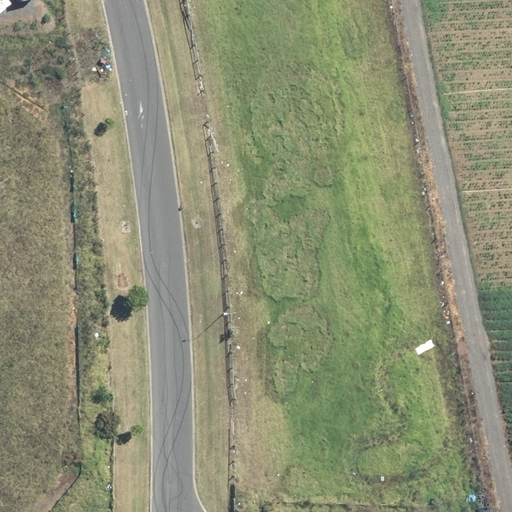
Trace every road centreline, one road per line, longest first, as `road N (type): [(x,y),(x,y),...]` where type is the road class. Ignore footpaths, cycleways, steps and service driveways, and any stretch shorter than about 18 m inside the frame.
road 1 (track): [(410,0),(507,511)]
road 2 (residential): [(175,511),(161,210),(124,0)]
